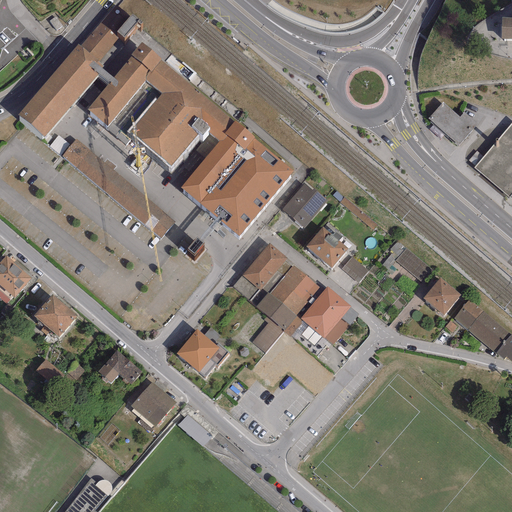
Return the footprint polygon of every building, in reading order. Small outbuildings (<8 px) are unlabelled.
[(511,18),(501,18),(500,38),(511,38),(511,18)] [(117,38),(100,23),(80,47),(78,45),(17,115),(44,137),(98,75),(103,69),(105,67),(98,60),(117,38)] [(162,59),(141,42),(131,55),(132,56),(113,78),(108,84),(87,109),(107,126),(145,81),(162,93),(126,132),(170,168),(200,133),(203,135),(206,131),(219,141),(180,188),(238,237),(293,171),(253,138),(255,138),(235,121),(233,122),(161,60),(162,59)] [(108,84),(113,78),(103,69),(98,75),(108,84)] [(443,102),(428,118),(458,145),(477,124),(464,112),(459,117),(443,102)] [(511,194),(511,122),(474,168),(509,198),(511,194)] [(48,146),(59,154),(68,142),(57,134),(48,146)] [(61,156),(160,239),(175,222),(75,138),(61,156)] [(312,191),(304,184),(281,209),(303,229),(328,201),(314,188),(312,191)] [(339,202),(343,197),(336,191),(332,196),(339,202)] [(377,226),(343,197),(339,202),(373,231),(377,226)] [(336,231),(332,235),(322,227),(306,247),(331,268),(348,248),(339,241),(342,237),(336,231)] [(287,259),(269,244),(242,275),(260,291),(287,259)] [(433,270),(405,248),(395,260),(422,282),(433,270)] [(6,256),(0,262),(0,291),(10,300),(12,297),(14,298),(31,277),(6,256)] [(368,271),(351,257),(341,269),(358,283),(368,271)] [(320,288),(293,266),(269,294),(267,293),(255,307),(266,317),(284,332),(289,336),(302,322),(295,316),(320,288)] [(250,301),(260,291),(242,275),(232,286),(250,301)] [(460,296),(439,278),(422,298),(443,316),(460,296)] [(350,307),(326,287),(300,318),(332,346),(348,327),(339,320),(350,307)] [(77,316),(52,295),(34,316),(58,337),(77,316)] [(467,330),(483,311),(469,300),(453,319),(467,330)] [(511,335),(483,311),(467,330),(495,353),(511,335)] [(264,354),(284,332),(266,317),(264,320),(267,323),(252,342),(264,354)] [(456,327),(449,321),(445,327),(452,332),(456,327)] [(210,328),(204,335),(213,343),(220,336),(210,328)] [(176,354),(198,372),(205,378),(215,366),(217,367),(229,353),(217,344),(216,346),(213,343),(204,335),(197,329),(176,354)] [(511,335),(495,353),(504,360),(506,358),(511,362),(511,361),(511,335)] [(117,350),(97,372),(110,383),(119,374),(131,385),(142,372),(117,350)] [(66,377),(48,362),(38,374),(57,389),(66,377)] [(152,382),(131,406),(155,426),(176,402),(152,382)] [(187,415),(177,425),(202,446),(212,436),(187,415)] [(95,511),(94,510),(107,496),(109,494),(110,491),(111,487),(110,484),(108,482),(105,480),(102,481),(99,482),(96,484),(90,478),(63,511),(95,511)]
